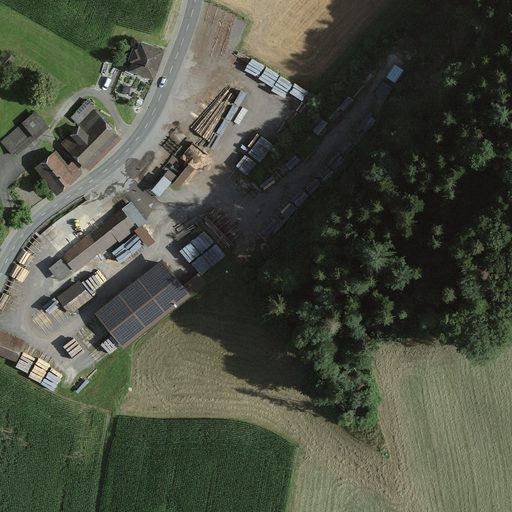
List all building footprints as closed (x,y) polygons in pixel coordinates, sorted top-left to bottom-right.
[(164,48),(139,39),(129,68),(154,77),(164,48)] [(119,133),(85,101),(70,118),(81,129),(66,145),(88,166),(119,133)] [(47,129),(33,114),(0,143),(15,159),(47,129)] [(67,162),(57,148),(35,165),(54,190),(81,169),(72,158),(67,162)] [(141,227),(129,211),(66,260),(78,275),(141,227)] [(186,292),(161,261),(99,310),(124,342),(186,292)] [(94,303),(81,287),(62,302),(75,318),(94,303)] [(31,347),(0,334),(0,358),(22,368),(31,347)]
